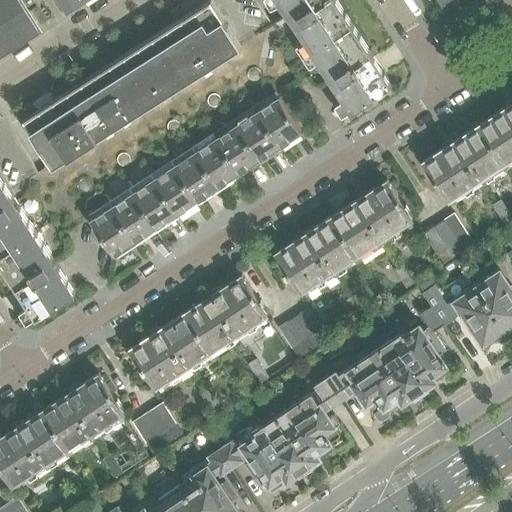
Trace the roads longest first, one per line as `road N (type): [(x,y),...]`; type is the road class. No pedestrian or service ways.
road 1 (residential): [(453,87),(23,367)]
road 2 (residential): [(132,0),(0,81)]
road 3 (residential): [(511,380),(384,464)]
road 4 (primary): [(511,437),(401,511)]
